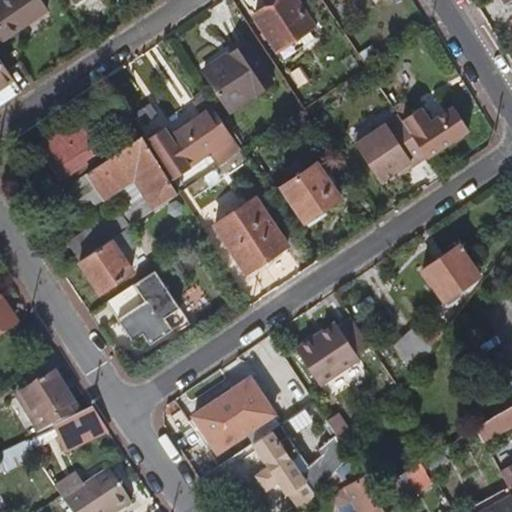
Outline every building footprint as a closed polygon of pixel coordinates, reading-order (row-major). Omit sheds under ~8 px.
[(0,41),(46,11),(39,0),(1,0),(0,1),(0,41)] [(312,26),(295,0),(276,0),(254,15),(278,49),(298,35),(306,47),(315,40),(308,29),(312,26)] [(229,107),(270,80),(245,41),(203,67),(229,107)] [(0,88),(13,80),(0,61),(0,88)] [(102,118),(117,107),(105,90),(89,100),(102,118)] [(191,103),(198,113),(212,105),(205,94),(191,103)] [(311,103),(306,97),(299,101),(304,108),(311,103)] [(427,155),(428,156),(469,129),(454,106),(431,121),(421,106),(412,112),(403,98),(393,104),(399,113),(403,118),(427,155)] [(223,163),(242,150),(235,140),(212,105),(198,113),(165,134),(161,128),(144,140),(178,193),(223,163)] [(403,118),(399,113),(354,143),(379,180),(398,167),(410,159),(413,163),(427,155),(403,118)] [(39,148),(60,180),(62,179),(67,186),(86,174),(105,161),(101,154),(93,142),(79,122),(39,148)] [(104,133),(93,142),(101,154),(105,161),(134,142),(128,131),(111,142),(104,133)] [(240,132),(237,138),(244,144),(248,136),(240,132)] [(77,215),(102,198),(110,193),(131,225),(178,193),(144,140),(142,136),(134,142),(105,161),(86,174),(67,186),(61,190),(77,215)] [(410,159),(398,167),(401,171),(413,163),(410,159)] [(315,239),(349,216),(326,182),(291,204),(315,239)] [(246,273),(286,245),(253,197),(214,225),(246,273)] [(69,244),(79,260),(110,239),(125,229),(114,213),(69,244)] [(125,229),(110,239),(120,256),(138,244),(127,227),(125,229)] [(110,239),(79,260),(100,291),(130,271),(120,256),(110,239)] [(476,276),(457,246),(420,270),(439,301),(476,276)] [(164,317),(179,307),(154,269),(106,301),(131,340),(142,333),(149,344),(172,328),(164,317)] [(0,295),(0,336),(12,328),(0,309),(0,305),(4,302),(0,295)] [(172,328),(186,319),(179,307),(164,317),(172,328)] [(371,347),(351,318),(338,328),(334,324),(296,350),(319,387),(359,360),(358,357),(371,347)] [(411,375),(414,371),(428,352),(414,331),(393,346),(411,375)] [(49,430),(82,412),(56,373),(24,396),(35,413),(29,417),(39,435),(49,430)] [(253,445),(279,427),(271,415),(273,414),(249,378),(192,416),(217,453),(245,433),(253,445)] [(35,413),(24,396),(19,399),(29,417),(35,413)] [(308,407),(302,397),(281,411),(287,421),(308,407)] [(511,406),(469,432),(475,443),(511,420),(511,406)] [(108,431),(92,407),(82,412),(49,430),(55,441),(63,455),(108,431)] [(302,488),(313,498),(348,460),(333,438),(316,456),(321,459),(309,471),(279,427),(253,445),(244,451),(280,502),(302,488)] [(34,453),(55,441),(49,430),(39,435),(27,442),(34,453)] [(335,436),(350,458),(357,448),(345,430),(335,436)] [(34,453),(27,442),(0,456),(0,460),(6,473),(26,464),(25,462),(36,456),(34,453)] [(338,485),(353,476),(346,464),(334,477),(338,485)] [(57,488),(63,497),(72,511),(116,511),(131,503),(110,470),(87,485),(80,474),(57,488)] [(375,511),(364,495),(358,484),(339,494),(347,508),(339,511),(375,511)] [(511,511),(511,506),(508,500),(487,511),(511,511)]
